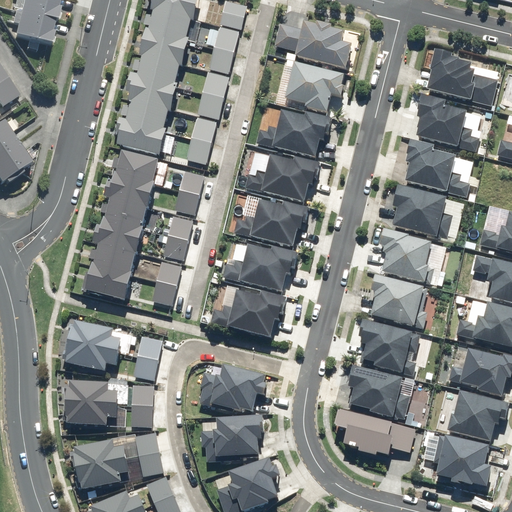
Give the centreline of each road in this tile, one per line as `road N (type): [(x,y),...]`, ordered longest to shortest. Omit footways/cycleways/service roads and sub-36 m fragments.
road 1 (residential): [(438,511),(345,488),(309,451),(302,419),(401,8)]
road 2 (residential): [(49,511),(25,423),(20,335),(4,262)]
road 3 (residential): [(109,0),(72,145)]
road 4 (residential): [(72,145),(43,229),(4,262)]
road 5 (residential): [(72,145),(0,41)]
